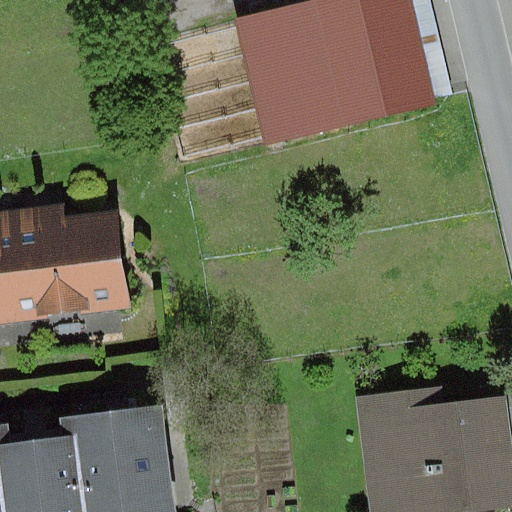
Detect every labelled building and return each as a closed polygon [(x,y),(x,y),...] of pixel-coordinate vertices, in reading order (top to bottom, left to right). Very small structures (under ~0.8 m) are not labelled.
[(411,0),(347,0),(235,28),(265,151),(440,117),(411,0)] [(62,209),(0,215),(0,333),(127,321),(116,220),(64,226),(62,209)] [(511,511),(511,433),(506,385),(355,404),(368,511),(511,511)] [(176,511),(162,407),(73,419),(76,436),(86,511),(176,511)] [(86,511),(76,436),(0,445),(0,511),(86,511)]
